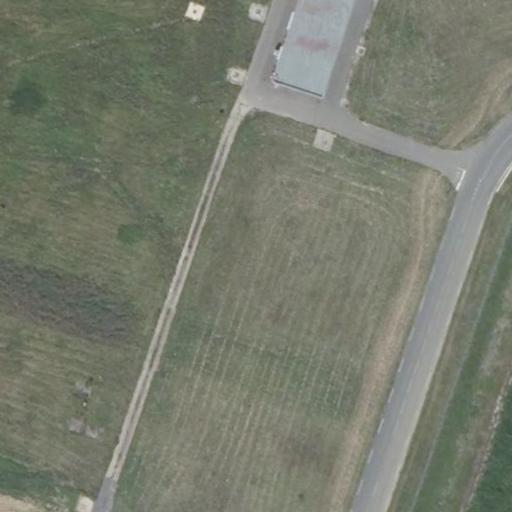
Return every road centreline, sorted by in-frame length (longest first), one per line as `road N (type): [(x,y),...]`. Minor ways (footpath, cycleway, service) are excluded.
road 1 (track): [(99,511),(283,0)]
road 2 (track): [(248,89),(483,177)]
